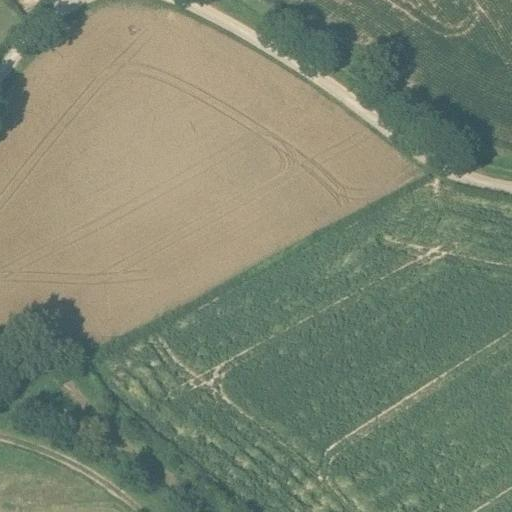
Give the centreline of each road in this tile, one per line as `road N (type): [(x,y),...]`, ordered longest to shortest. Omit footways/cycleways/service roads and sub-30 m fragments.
road 1 (unclassified): [(511,188),(438,164),(295,62),(182,0)]
road 2 (track): [(0,438),(78,467),(137,511)]
